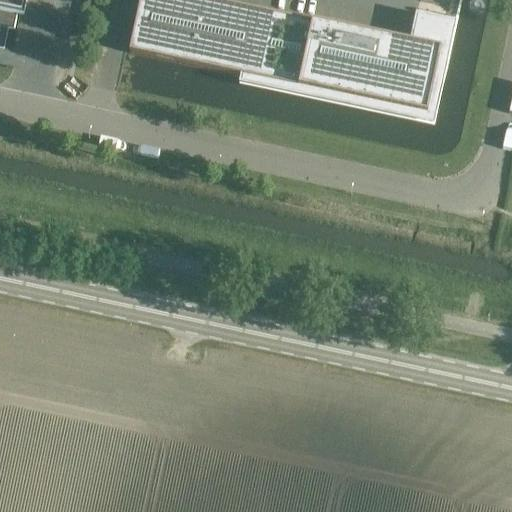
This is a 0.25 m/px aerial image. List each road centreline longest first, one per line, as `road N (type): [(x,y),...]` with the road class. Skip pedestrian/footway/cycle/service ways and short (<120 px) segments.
road 1 (unclassified): [(511,82),(492,165),(476,191),(456,198),(0,104)]
road 2 (primary): [(511,390),(0,280)]
